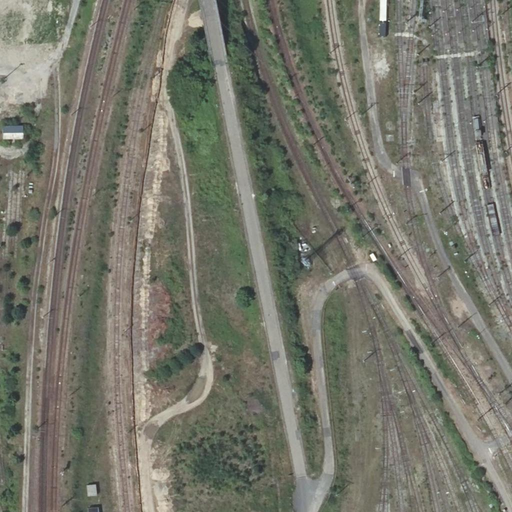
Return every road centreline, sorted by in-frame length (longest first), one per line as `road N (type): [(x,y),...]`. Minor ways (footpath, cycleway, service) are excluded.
road 1 (track): [(54,60),(25,511)]
road 2 (unclassified): [(208,0),(247,198)]
